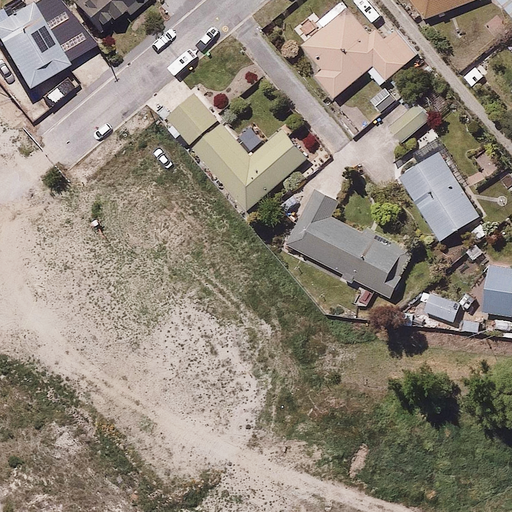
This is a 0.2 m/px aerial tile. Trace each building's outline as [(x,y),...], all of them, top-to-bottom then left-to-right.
[(145,0),(76,0),(101,33),(145,0)] [(315,14),(297,29),(327,65),(314,76),(336,101),(373,70),(385,84),(390,80),(404,96),(417,84),(402,66),(423,48),(394,13),(373,31),(347,0),(322,21),(315,14)] [(415,0),(430,24),(470,0),(415,0)] [(5,10),(0,13),(0,53),(23,95),(65,73),(29,9),(10,20),(5,10)] [(202,89),(171,115),(253,210),(314,158),(286,125),(255,151),(202,89)] [(437,118),(421,100),(392,126),(408,144),(437,118)] [(442,146),(401,172),(443,238),(484,212),(442,146)] [(319,181),(289,242),(396,295),(417,251),(337,212),(346,194),(319,181)] [(511,265),(490,264),(486,311),(511,313),(511,265)] [(436,284),(426,308),(456,321),(466,297),(436,284)]
